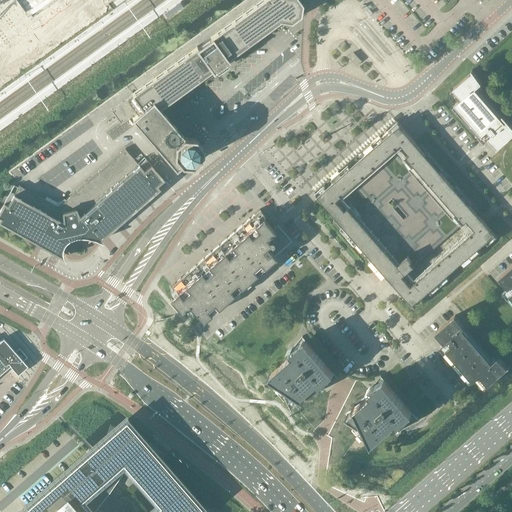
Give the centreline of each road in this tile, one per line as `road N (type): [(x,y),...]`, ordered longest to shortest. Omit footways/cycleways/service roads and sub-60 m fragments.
road 1 (secondary): [(323,511),(176,374),(107,322)]
road 2 (secondary): [(93,345),(288,511)]
road 3 (residential): [(241,152),(314,85),(339,82),(394,101),(410,93)]
road 4 (residential): [(358,289),(241,152)]
road 5 (residential): [(511,215),(410,93)]
road 6 (residential): [(140,258),(162,226),(241,152)]
road 7 (secondary): [(511,419),(408,511)]
road 8 (residential): [(410,93),(511,1)]
road 9 (unclassified): [(0,71),(99,0)]
